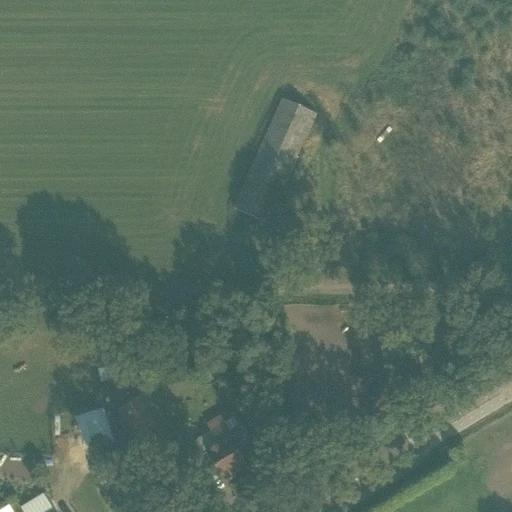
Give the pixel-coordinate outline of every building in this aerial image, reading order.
[(266,224),(316,115),(283,100),(234,209),(266,224)] [(96,333),(95,322),(85,322),(85,333),(96,333)] [(430,354),(428,336),(403,339),(406,357),(430,354)] [(401,374),(395,348),(375,352),(381,378),(401,374)] [(217,367),(217,350),(201,351),(201,368),(217,367)] [(99,383),(120,379),(113,354),(93,359),(99,383)] [(174,453),(141,400),(120,411),(163,482),(183,469),(207,455),(223,482),(247,468),(238,454),(253,445),(235,415),(224,422),(220,417),(206,425),(210,431),(174,453)] [(164,499),(154,492),(148,500),(158,507),(164,499)] [(54,511),(43,494),(20,508),(22,511),(54,511)]
